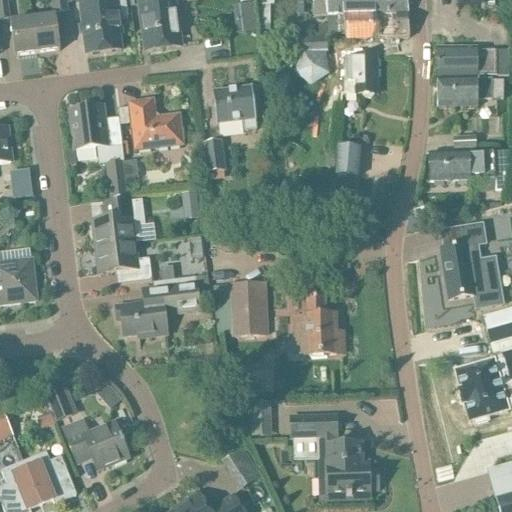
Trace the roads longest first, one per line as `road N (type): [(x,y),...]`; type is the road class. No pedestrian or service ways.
road 1 (residential): [(431,511),(396,297),(398,211),(425,89),(419,0)]
road 2 (residential): [(75,336),(43,87)]
road 3 (residential): [(75,336),(133,381),(162,462),(156,487),(111,511)]
road 4 (residential): [(43,87),(188,67)]
